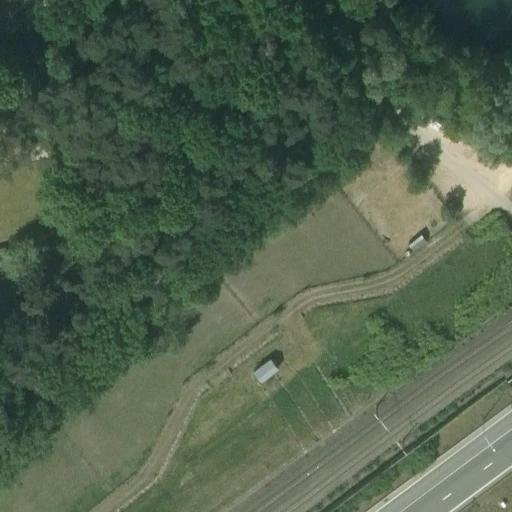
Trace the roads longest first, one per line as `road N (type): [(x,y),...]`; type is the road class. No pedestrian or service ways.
road 1 (residential): [(306,0),(425,144),(511,214)]
road 2 (track): [(511,162),(387,93)]
